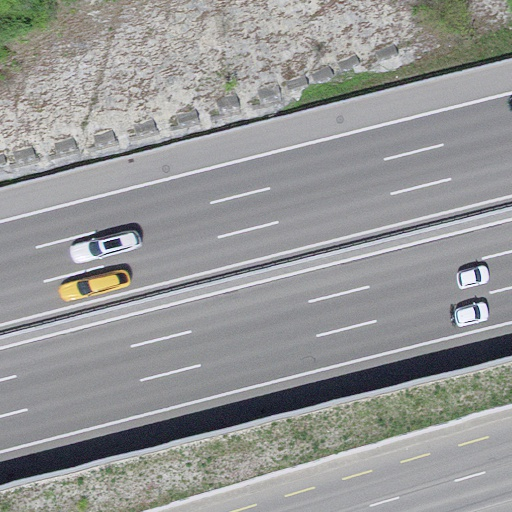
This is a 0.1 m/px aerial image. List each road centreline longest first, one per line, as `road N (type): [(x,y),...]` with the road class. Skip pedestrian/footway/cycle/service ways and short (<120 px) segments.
road 1 (motorway): [(0,400),(511,270)]
road 2 (motorway): [(511,144),(0,274)]
road 3 (tertiary): [(348,511),(511,464)]
